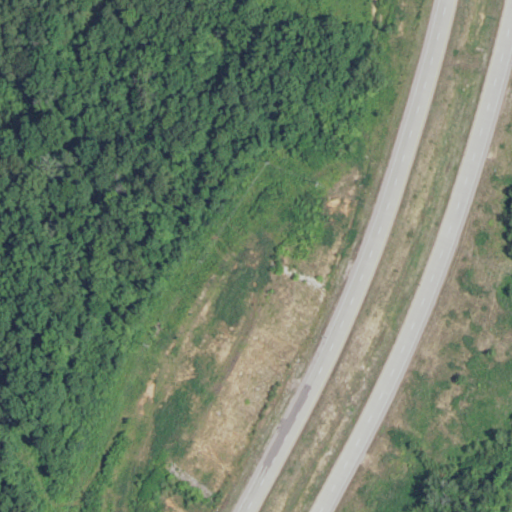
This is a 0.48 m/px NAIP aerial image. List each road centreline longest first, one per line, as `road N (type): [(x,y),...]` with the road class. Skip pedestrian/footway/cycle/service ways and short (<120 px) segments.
road 1 (trunk): [(441,0),(411,117),(311,359),(235,511)]
road 2 (trunk): [(314,511),(482,158),(511,69)]
